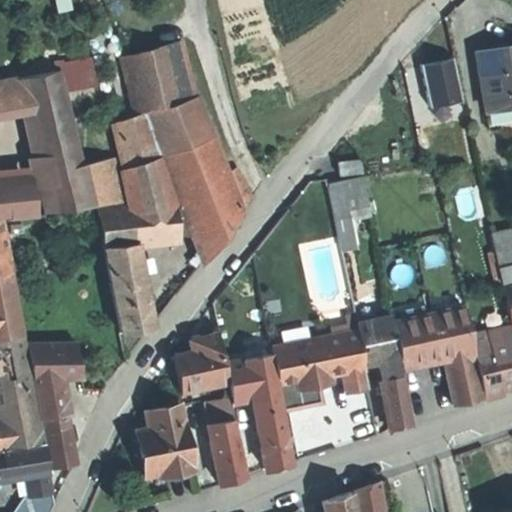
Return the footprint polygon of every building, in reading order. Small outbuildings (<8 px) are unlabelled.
[(74,3),(72,0),(56,0),(59,8),(74,3)] [(165,43),(166,47),(133,56),(139,79),(148,110),(193,96),(180,39),(165,43)] [(511,103),(511,46),(499,48),(476,53),(486,108),(511,103)] [(434,97),(439,122),(464,116),(451,53),(403,63),(411,102),(434,97)] [(58,64),(59,70),(63,89),(97,83),(92,57),(58,64)] [(27,112),(21,113),(31,157),(27,158),(28,167),(31,185),(36,213),(49,210),(90,204),(82,172),(63,89),(59,70),(19,77),(27,112)] [(0,117),(21,113),(27,112),(19,77),(0,80),(0,117)] [(127,83),(134,115),(148,110),(139,79),(127,83)] [(148,110),(162,153),(213,136),(197,94),(193,96),(148,110)] [(511,103),(486,108),(488,118),(511,113),(511,103)] [(122,167),(162,153),(148,110),(134,115),(113,122),(122,167)] [(178,196),(202,259),(241,210),(227,173),(213,136),(162,153),(178,196)] [(122,200),(123,203),(173,197),(178,196),(162,153),(122,167),(116,169),(122,200)] [(337,162),(338,176),(361,173),(360,159),(337,162)] [(90,204),(122,200),(116,169),(115,161),(82,172),(90,204)] [(0,188),(5,188),(31,185),(28,167),(0,170),(0,188)] [(227,173),(241,210),(251,196),(240,169),(227,173)] [(371,215),(364,176),(328,183),(341,252),(356,249),(350,219),(371,215)] [(5,188),(10,215),(36,213),(31,185),(5,188)] [(0,216),(1,216),(10,215),(5,188),(0,188),(0,216)] [(95,207),(103,246),(134,242),(178,237),(173,197),(123,203),(95,207)] [(0,294),(15,292),(1,216),(0,216),(0,294)] [(511,265),(511,229),(490,234),(497,269),(511,265)] [(134,242),(103,246),(120,331),(136,327),(150,325),(134,242)] [(511,283),(501,287),(511,323),(511,322),(511,283)] [(0,337),(22,333),(15,292),(0,294),(0,337)] [(423,300),(389,307),(389,311),(401,367),(442,358),(443,363),(444,363),(453,403),(467,400),(482,397),(474,359),(460,292),(430,298),(429,293),(422,294),(423,300)] [(400,373),(402,373),(401,367),(389,311),(355,318),(357,327),(364,363),(376,360),(380,377),(400,373)] [(367,385),(363,363),(364,363),(357,327),(270,345),(278,383),(296,379),(297,385),(317,381),(330,378),(328,371),(341,368),(345,390),(367,385)] [(473,350),(492,346),(487,327),(469,331),(473,350)] [(180,391),(228,381),(217,333),(202,336),(189,339),(192,351),(172,355),(180,391)] [(0,387),(32,382),(23,334),(0,337),(0,387)] [(71,376),(82,376),(75,340),(26,341),(32,376),(56,376),(71,376)] [(484,398),(503,393),(501,385),(509,383),(511,382),(511,341),(492,346),(473,350),(476,359),(484,398)] [(269,347),(224,355),(232,402),(252,399),(278,394),(269,347)] [(380,377),(390,427),(400,425),(411,422),(400,373),(380,377)] [(32,376),(40,417),(62,413),(56,376),(32,376)] [(296,379),(278,383),(283,408),(304,403),(321,400),(317,381),(297,385),(296,379)] [(20,445),(42,442),(32,382),(0,387),(0,433),(2,446),(3,449),(20,445)] [(207,423),(233,418),(234,418),(229,393),(202,399),(207,423)] [(290,461),(278,394),(252,399),(265,469),(279,465),(290,461)] [(194,472),(196,471),(187,428),(185,429),(182,410),(148,417),(152,435),(138,438),(142,456),(147,482),(161,479),(162,482),(195,475),(194,472)] [(64,465),(76,463),(67,412),(62,413),(40,417),(49,467),(64,465)] [(233,479),(243,476),(235,435),(236,435),(233,418),(207,423),(218,484),(233,479)] [(48,511),(54,500),(42,442),(20,445),(29,474),(26,475),(30,494),(25,495),(13,511),(48,511)] [(0,478),(26,475),(29,474),(20,445),(3,449),(0,448),(0,478)] [(363,487),(353,490),(356,511),(380,511),(376,482),(363,487)] [(335,496),(321,501),(322,511),(353,511),(350,491),(335,496)]
